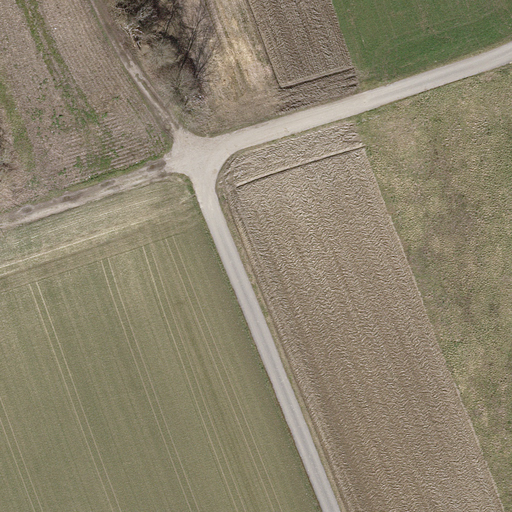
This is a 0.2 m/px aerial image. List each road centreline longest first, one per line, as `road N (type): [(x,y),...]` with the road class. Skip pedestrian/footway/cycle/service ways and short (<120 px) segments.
road 1 (track): [(193,157),(330,511)]
road 2 (track): [(193,157),(511,49)]
road 3 (track): [(193,157),(0,217)]
road 4 (track): [(102,0),(193,157)]
